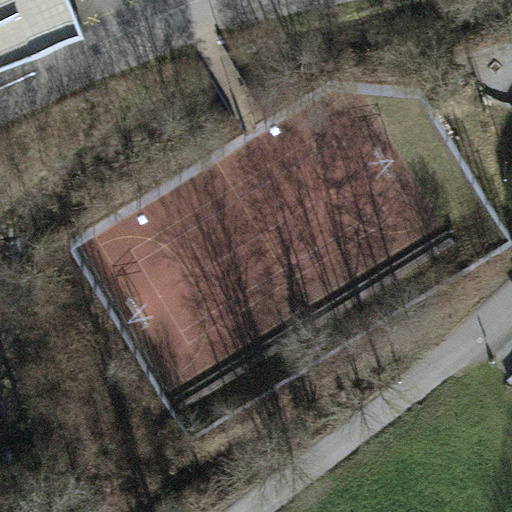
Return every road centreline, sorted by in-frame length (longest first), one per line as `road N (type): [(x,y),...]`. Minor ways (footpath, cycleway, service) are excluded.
road 1 (residential): [(282,0),(199,24),(0,147)]
road 2 (residential): [(511,323),(293,511)]
